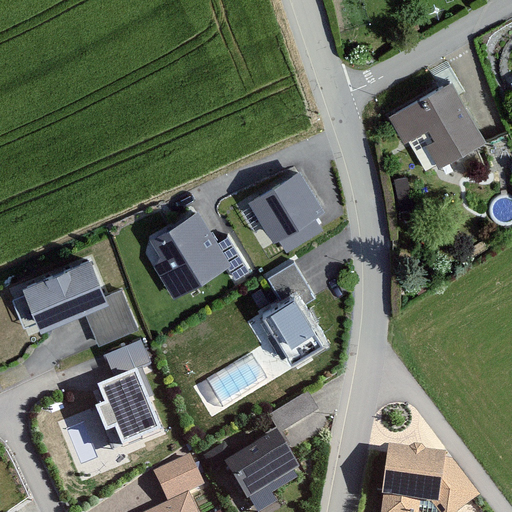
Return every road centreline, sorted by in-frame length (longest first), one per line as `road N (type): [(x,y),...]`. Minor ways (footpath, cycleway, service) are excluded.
road 1 (residential): [(339,99),(376,279),(370,358),(340,511)]
road 2 (residential): [(339,99),(511,0)]
